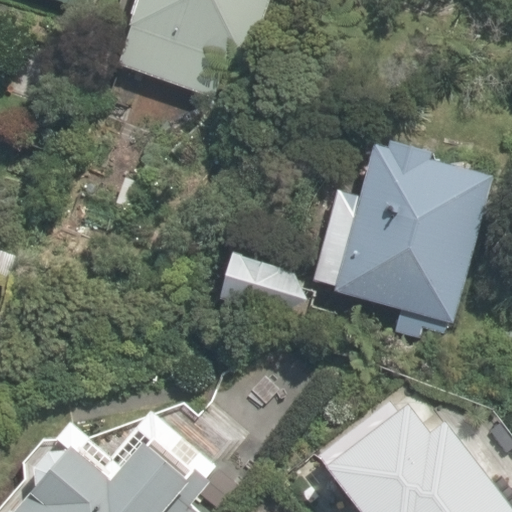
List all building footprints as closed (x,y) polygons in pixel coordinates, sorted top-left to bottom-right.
[(97,0),(55,0),(95,10),(97,0)] [(221,65),(248,72),(267,0),(125,0),(107,68),(212,97),(221,65)] [(330,190),(305,282),(457,322),(496,176),(365,141),(351,196),(330,190)] [(297,269),(212,245),(203,277),(288,301),(297,269)] [(204,511),(181,490),(246,420),(212,388),(189,414),(157,384),(98,447),(68,418),(0,491),(0,511),(204,511)]
